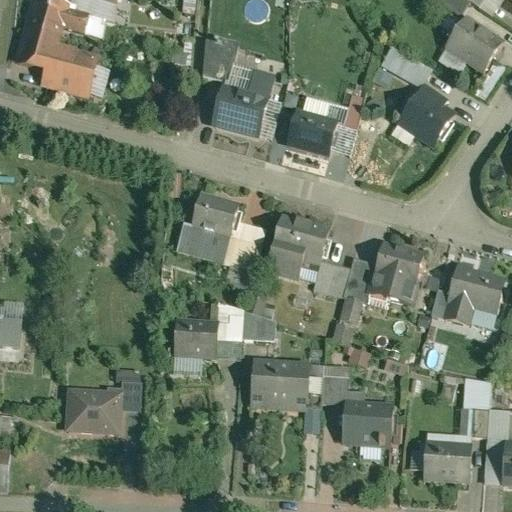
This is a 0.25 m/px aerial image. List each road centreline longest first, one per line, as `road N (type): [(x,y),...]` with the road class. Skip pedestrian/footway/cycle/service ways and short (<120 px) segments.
road 1 (residential): [(0,109),(439,211)]
road 2 (residential): [(439,211),(456,163),(511,77)]
road 3 (residential): [(139,511),(0,505)]
